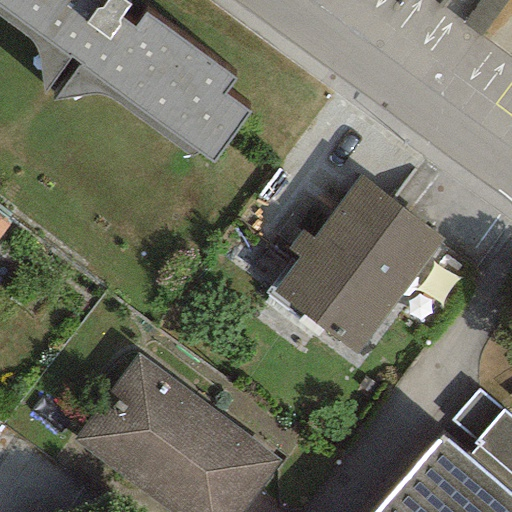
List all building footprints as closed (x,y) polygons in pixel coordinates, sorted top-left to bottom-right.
[(0,0),(0,9),(67,59),(78,67),(197,154),(211,164),(247,113),(222,95),(233,80),(124,0),(0,0)] [(511,0),(477,0),(456,28),(479,45),(511,0)] [(67,59),(0,9),(0,19),(33,43),(36,51),(38,57),(44,91),(67,59)] [(197,154),(78,67),(53,101),(75,96),(93,95),(105,97),(187,156),(192,156),(197,154)] [(298,256),(272,291),(357,355),(444,239),(358,175),(310,238),(299,230),(286,247),(298,256)] [(0,237),(10,225),(0,217),(0,237)] [(237,511),(276,461),(135,357),(73,441),(169,511),(237,511)] [(511,511),(511,411),(503,404),(466,447),(443,427),(370,511),(511,511)]
